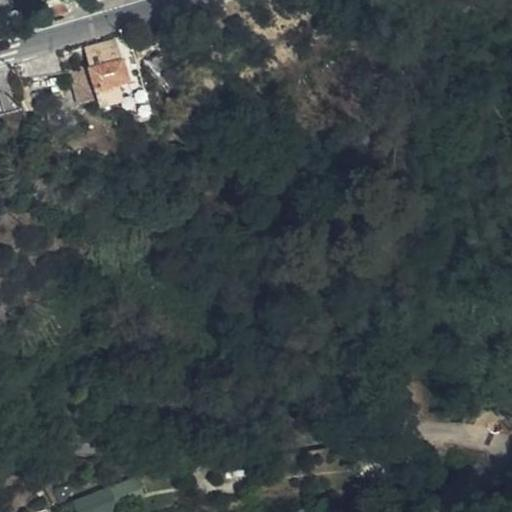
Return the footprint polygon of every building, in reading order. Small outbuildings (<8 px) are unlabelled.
[(51,10),(55,20),(70,15),(67,5),(51,10)] [(95,70),(124,61),(119,42),(90,51),(95,70)] [(168,68),(160,55),(148,64),(154,77),(168,68)] [(130,82),(124,61),(95,70),(105,105),(124,100),(120,86),(130,82)] [(72,68),(81,101),(99,96),(90,63),(72,68)] [(75,496),(79,511),(121,511),(149,504),(141,477),(75,496)]
